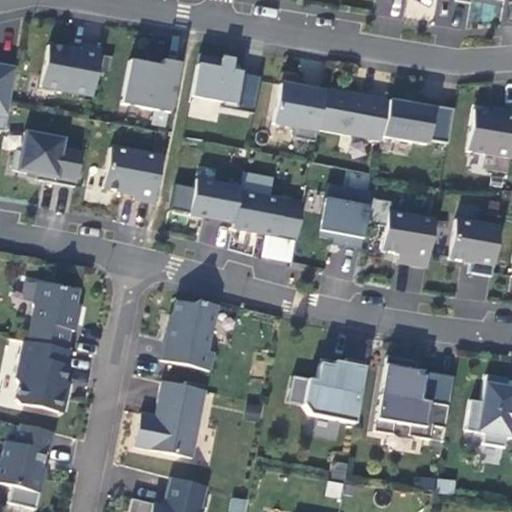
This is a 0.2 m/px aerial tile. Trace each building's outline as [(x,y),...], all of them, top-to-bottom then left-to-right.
[(376,0),(376,14),(399,16),(401,0),(376,0)] [(91,96),(99,51),(80,48),(79,52),(47,46),(39,86),(91,96)] [(232,60),(197,54),(189,97),(221,102),(220,108),(252,114),(259,77),(230,72),(232,60)] [(169,113),(178,65),(160,61),(160,66),(135,62),(128,105),(169,113)] [(0,131),(3,132),(15,68),(0,65),(0,131)] [(316,131),(323,89),(302,84),(302,89),(278,85),(271,124),(295,128),(293,138),(314,142),(316,131)] [(387,102),(387,101),(323,89),(316,131),(380,143),(381,138),(387,102)] [(446,145),(452,111),(412,104),(412,106),(387,102),(381,138),(426,146),(427,142),(446,145)] [(510,158),(511,146),(511,110),(501,109),(501,114),(473,109),(466,151),(510,158)] [(73,187),(80,153),(60,149),(61,140),(22,132),(20,152),(14,151),(12,170),(36,175),(35,179),(73,187)] [(160,158),(108,148),(101,188),(134,195),(133,200),(151,203),(160,158)] [(239,188),(194,180),(188,214),(232,223),(238,193),(239,188)] [(360,250),(370,193),(326,185),(316,237),(332,240),(331,245),(360,250)] [(302,205),(238,193),(232,223),(231,228),(274,237),(275,236),(295,240),(302,205)] [(433,222),(387,214),(380,255),(398,258),(397,267),(425,272),(433,222)] [(201,220),(199,243),(222,245),(224,222),(201,220)] [(498,229),(453,222),(447,262),(468,266),(467,276),(490,280),(498,229)] [(76,292),(36,283),(32,304),(33,310),(26,343),(29,343),(64,350),(68,331),(73,332),(76,316),(71,315),(76,292)] [(167,326),(159,361),(209,373),(213,353),(205,352),(216,307),(195,302),(191,305),(175,302),(169,326),(167,326)] [(22,342),(19,357),(26,358),(29,343),(26,343),(22,342)] [(64,350),(29,343),(26,358),(19,357),(15,380),(18,384),(14,400),(17,405),(56,413),(62,409),(64,399),(60,393),(69,351),(64,350)] [(417,359),(385,354),(378,397),(383,397),(382,405),(377,404),(373,430),(392,433),(394,421),(409,424),(407,434),(430,438),(432,424),(444,426),(453,375),(423,370),(423,375),(414,373),(417,359)] [(332,366),(318,364),(314,381),(306,379),(301,405),(308,415),(353,424),(364,363),(344,359),(343,364),(333,362),(332,366)] [(504,436),(511,437),(511,386),(505,386),(506,377),(484,373),(480,401),(470,399),(465,429),(483,432),(481,442),(503,446),(504,436)] [(155,417),(139,414),(132,448),(191,459),(204,391),(160,382),(155,403),(158,404),(155,417)] [(53,434),(18,426),(13,446),(3,444),(0,455),(0,484),(38,494),(43,475),(40,470),(44,454),(48,454),(53,434)] [(329,478),(344,480),(346,463),(331,462),(329,478)] [(198,511),(205,488),(169,478),(160,511),(154,511),(146,510),(148,504),(130,499),(126,511),(198,511)]
